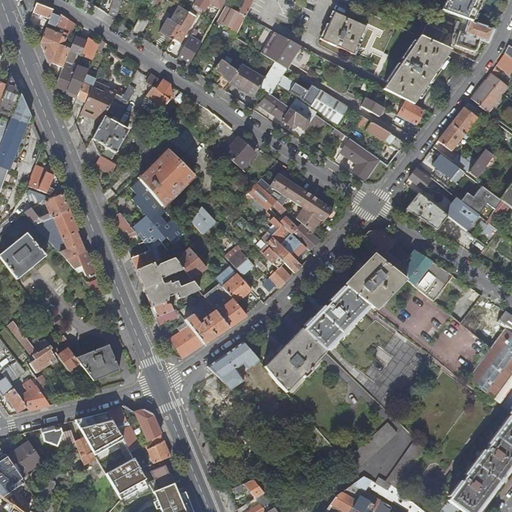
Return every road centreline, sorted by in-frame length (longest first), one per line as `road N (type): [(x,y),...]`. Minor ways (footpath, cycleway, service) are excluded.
road 1 (secondary): [(1,0),(156,384)]
road 2 (residential): [(372,206),(49,0)]
road 3 (residential): [(372,206),(269,310),(156,384)]
road 4 (residential): [(511,0),(480,66),(372,206)]
road 5 (residential): [(511,297),(372,206)]
road 6 (residential): [(156,384),(0,426)]
road 7 (secondary): [(156,384),(210,511)]
